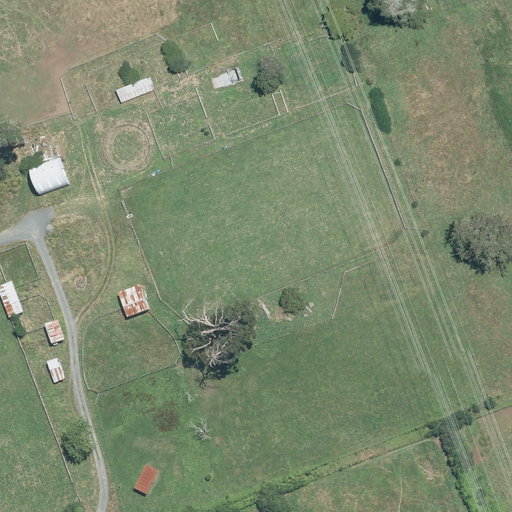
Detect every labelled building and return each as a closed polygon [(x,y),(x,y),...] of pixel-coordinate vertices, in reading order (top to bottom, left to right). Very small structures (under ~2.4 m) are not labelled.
[(235,56),(230,43),(211,51),(216,64),(235,56)] [(114,89),(119,103),(151,91),(146,77),(114,89)] [(56,157),(27,168),(37,195),(67,185),(56,157)] [(15,281),(0,287),(0,290),(12,319),(28,313),(15,281)] [(141,287),(118,296),(128,322),(151,313),(141,287)] [(61,321),(48,325),(55,345),(68,340),(61,321)] [(61,359),(50,362),(57,383),(67,379),(61,359)] [(162,470),(149,464),(138,489),(151,495),(162,470)]
